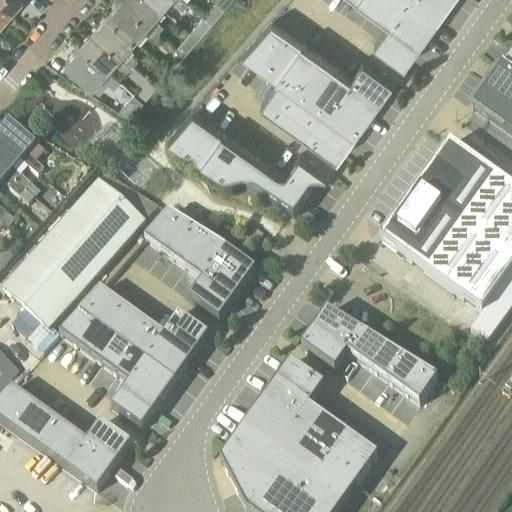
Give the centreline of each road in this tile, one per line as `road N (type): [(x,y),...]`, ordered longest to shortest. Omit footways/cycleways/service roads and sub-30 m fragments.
road 1 (unclassified): [(504,0),(206,411),(177,470),(170,511)]
road 2 (residential): [(0,92),(81,0)]
